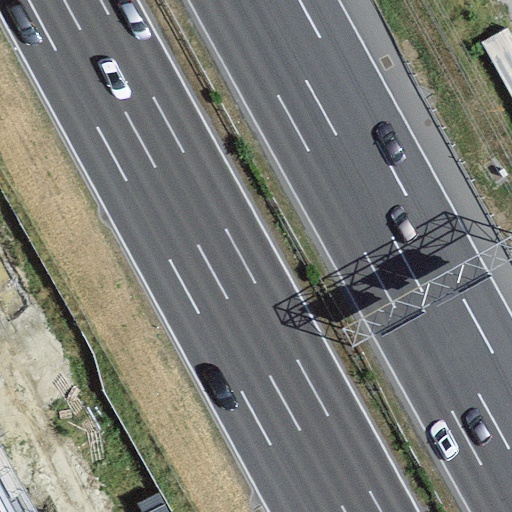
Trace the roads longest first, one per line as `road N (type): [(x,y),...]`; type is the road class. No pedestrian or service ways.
road 1 (motorway): [(65,0),(345,511)]
road 2 (motorway): [(511,453),(263,0)]
